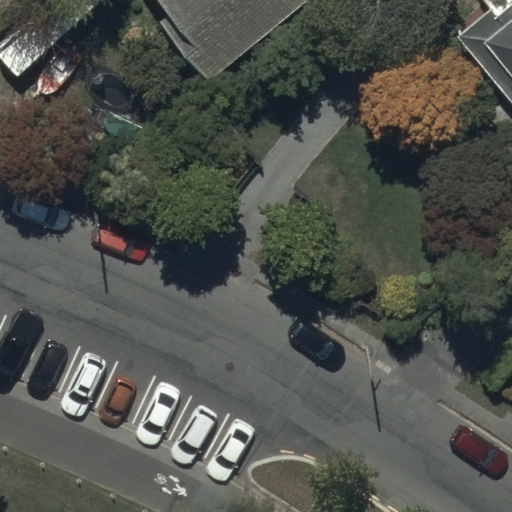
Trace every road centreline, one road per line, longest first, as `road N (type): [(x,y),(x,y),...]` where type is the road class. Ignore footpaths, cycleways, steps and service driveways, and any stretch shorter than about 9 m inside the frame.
road 1 (unclassified): [(0,250),(261,361),(366,429)]
road 2 (residential): [(511,308),(366,429)]
road 3 (unclassified): [(366,429),(490,511)]
